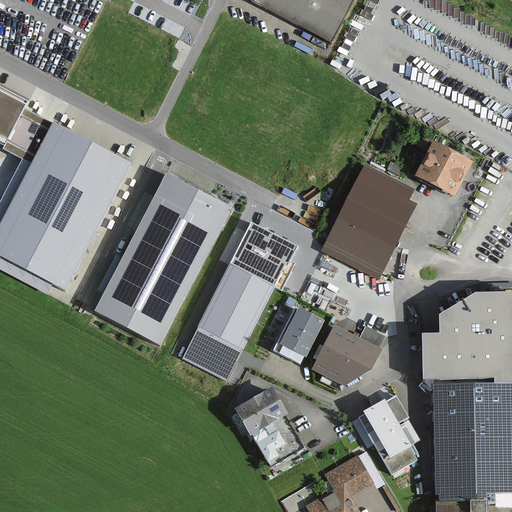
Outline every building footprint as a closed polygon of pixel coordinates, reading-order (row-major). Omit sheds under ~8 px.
[(354,0),(252,0),(252,1),(331,43),(354,0)] [(133,166),(0,94),(0,143),(34,162),(0,225),(0,257),(64,292),(133,166)] [(478,164),(441,145),(423,179),(460,199),(478,164)] [(418,193),(370,170),(328,254),(383,281),(419,209),(412,206),(418,193)] [(230,210),(167,176),(95,310),(158,344),(230,210)] [(452,250),(476,260),(496,211),(471,201),(452,250)] [(251,224),(231,266),(273,287),(285,263),(287,264),(296,247),(251,224)] [(273,287),(231,266),(183,359),(228,382),(275,288),(273,287)] [(425,381),(434,389),(511,386),(511,296),(476,298),(441,320),(441,339),(423,339),(425,381)] [(326,323),(300,310),(279,352),(305,365),(326,323)] [(388,355),(339,331),(319,372),(350,388),(379,374),(388,355)] [(511,386),(434,389),(438,506),(490,504),(489,497),(511,496),(511,386)] [(279,394),(244,413),(273,467),(309,449),(279,394)] [(392,406),(363,422),(394,478),(422,463),(392,406)] [(338,492),(310,508),(312,511),(360,511),(353,498),(374,485),(359,459),(329,476),(338,492)]
